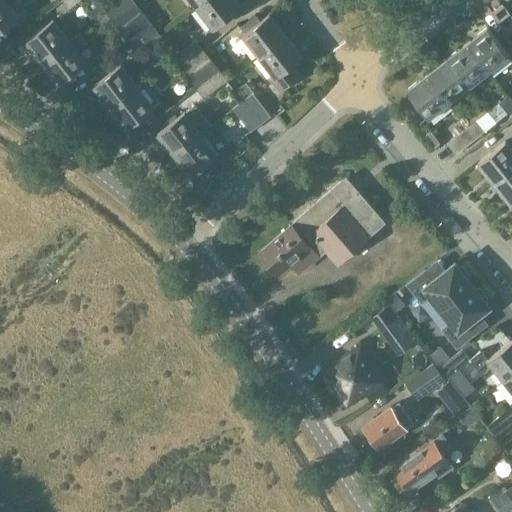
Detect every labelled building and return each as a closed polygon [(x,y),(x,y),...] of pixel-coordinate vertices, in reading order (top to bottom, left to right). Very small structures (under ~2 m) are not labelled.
[(0,0),(0,30),(18,16),(9,5),(16,0),(0,0)] [(120,0),(105,12),(113,22),(136,4),(132,0),(120,0)] [(204,0),(195,7),(211,28),(239,6),(234,0),(204,0)] [(113,22),(120,32),(144,14),(136,4),(113,22)] [(491,12),(507,34),(511,29),(511,17),(501,4),(491,12)] [(120,32),(128,42),(152,24),(144,14),(120,32)] [(255,14),(239,27),(244,33),(241,35),(258,56),(287,32),(281,24),(278,26),(268,14),(260,20),(255,14)] [(33,54),(39,63),(70,40),(54,19),(26,40),(35,52),(33,54)] [(152,24),(128,42),(136,52),(160,34),(152,24)] [(487,28),(466,43),(488,71),(508,55),(487,28)] [(287,32),(258,56),(273,76),(269,79),(278,91),(299,74),(291,64),(302,55),(292,43),(294,41),(287,32)] [(70,40),(39,63),(46,71),(48,70),(57,82),(85,61),(70,40)] [(172,58),(179,67),(202,49),(195,40),(172,58)] [(466,43),(446,59),(468,87),(488,71),(466,43)] [(179,67),(188,78),(211,60),(202,49),(179,67)] [(446,59),(426,75),(448,102),(468,87),(446,59)] [(188,78),(196,88),(219,70),(211,60),(188,78)] [(100,99),(107,108),(137,84),(121,63),(93,85),(102,97),(100,99)] [(216,88),(232,108),(242,101),(226,81),(227,80),(219,70),(196,88),(204,98),(216,88)] [(448,102),(426,75),(406,90),(428,118),(448,102)] [(137,84),(107,108),(113,116),(116,114),(125,127),(153,105),(137,84)] [(252,93),(242,100),(260,123),(270,115),(252,93)] [(498,102),(507,113),(511,109),(511,100),(508,95),(498,102)] [(242,101),(232,108),(250,131),(260,123),(242,100),(242,101)] [(194,105),(158,133),(167,145),(164,147),(171,156),(202,132),(210,126),(202,115),(194,105)] [(476,120),(467,127),(475,138),(485,131),(476,120)] [(475,138),(467,127),(447,143),(455,154),(475,138)] [(202,132),(171,156),(177,164),(180,162),(190,175),(217,152),(202,132)] [(477,162),(493,182),(511,167),(511,150),(505,141),(477,162)] [(511,167),(493,182),(509,202),(511,199),(511,167)] [(337,262),(383,222),(349,182),(340,182),(259,252),(277,273),(297,255),(306,265),(325,248),(337,262)] [(471,284),(467,278),(470,276),(461,265),(458,267),(454,262),(444,269),(432,279),(424,269),(405,284),(420,304),(430,296),(433,300),(440,309),(471,284)] [(488,306),(484,301),(487,298),(478,287),(475,290),(471,284),(440,309),(449,321),(450,321),(449,322),(440,329),(448,339),(456,349),(475,334),(466,323),(479,313),(488,306)] [(394,293),(386,299),(394,310),(403,304),(394,293)] [(397,316),(381,328),(400,354),(416,342),(397,316)] [(481,350),(470,359),(474,364),(485,378),(494,370),(502,380),(511,371),(511,339),(488,358),(481,350)] [(385,364),(369,340),(325,369),(347,403),(381,381),(375,371),(385,364)] [(439,346),(428,355),(436,366),(447,357),(439,346)] [(461,349),(438,367),(445,376),(468,358),(461,349)] [(405,382),(417,399),(444,380),(432,363),(405,382)] [(511,371),(502,380),(511,392),(511,371)] [(398,419),(405,414),(398,403),(391,408),(390,407),(363,426),(379,447),(405,428),(398,419)] [(468,406),(457,414),(462,421),(468,422),(475,417),(468,406)] [(486,426),(494,435),(511,420),(511,411),(509,408),(486,426)] [(511,420),(494,435),(501,445),(511,437),(511,420)] [(421,450),(394,469),(409,490),(436,471),(440,476),(453,467),(442,452),(451,445),(443,434),(421,450)] [(488,496),(498,511),(506,511),(511,508),(511,490),(509,492),(504,485),(488,496)] [(449,511),(469,511),(463,503),(449,511)]
